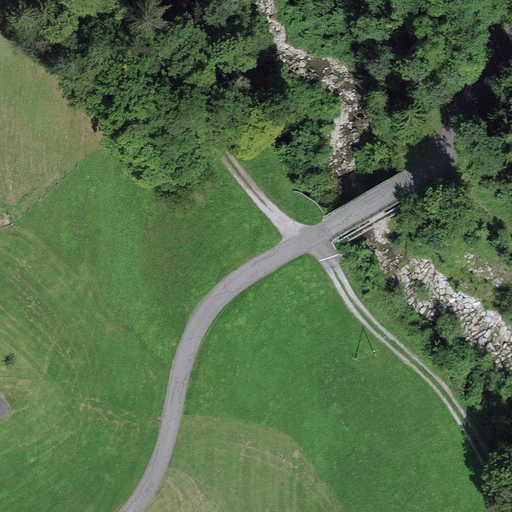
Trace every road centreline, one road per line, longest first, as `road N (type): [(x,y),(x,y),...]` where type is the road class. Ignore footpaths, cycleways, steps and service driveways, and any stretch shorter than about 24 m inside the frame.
road 1 (unclassified): [(130,511),(162,454),(187,350),(220,295),(422,173),(479,101),(511,79)]
road 2 (track): [(314,234),(444,436),(510,511)]
road 3 (track): [(301,242),(211,136),(152,0)]
